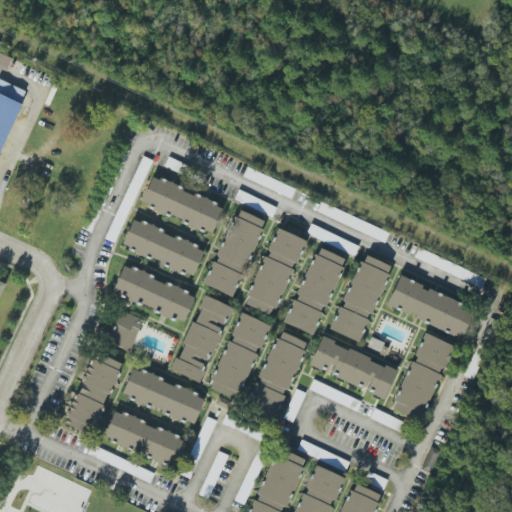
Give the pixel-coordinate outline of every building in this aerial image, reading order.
[(0,66),(7,69),(11,58),(0,53),(0,66)] [(0,152),(25,90),(0,80),(0,152)] [(126,219),(150,160),(141,156),(117,215),(126,219)] [(290,198),(294,188),(248,169),(244,179),(290,198)] [(150,177),(157,180),(158,178),(182,188),(181,190),(192,195),(193,194),(215,203),(214,206),(221,209),(211,233),(204,230),(203,232),(180,222),(181,220),(170,215),(169,217),(145,207),(147,204),(140,201),(150,177)] [(317,213),(385,242),(389,232),(321,203),(317,213)] [(238,210),(263,222),(259,228),(262,230),(243,270),(241,268),(238,273),(241,275),(230,297),(201,284),(211,261),(215,263),(217,257),(214,255),(232,216),(235,218),(238,210)] [(132,220),(138,223),(139,220),(163,230),(162,233),(173,238),(174,236),(197,246),(196,248),(203,252),(192,276),(186,273),(185,275),(161,264),(162,263),(152,258),(150,260),(127,250),(128,247),(121,244),(132,220)] [(269,314),(245,303),(248,297),(245,296),(264,255),(266,257),(269,252),(266,250),(276,227),(306,241),(296,263),(292,261),(289,268),(293,270),(275,308),(273,307),(269,314)] [(319,248),(343,259),(340,266),(342,267),(324,307),(321,306),(319,311),(321,313),(311,335),(282,322),(292,299),(295,300),(298,295),(295,293),(313,254),(316,255),(319,248)] [(366,255),(390,266),(387,273),(389,274),(370,314),(368,313),(366,318),(369,319),(358,343),(328,329),(339,307),(342,308),(345,301),(342,300),(360,261),(362,262),(366,255)] [(122,266),(129,269),(130,266),(154,276),(153,279),(164,284),(165,282),(187,292),(186,294),(193,298),(183,322),(176,319),(175,321),(152,310),(153,309),(142,304),(141,306),(117,296),(119,293),(112,290),(122,266)] [(473,312),(462,336),(455,333),(454,336),(414,317),(415,315),(410,312),(409,315),(385,304),(399,275),(421,285),(420,289),(427,292),(428,288),(467,306),(466,309),(473,312)] [(204,296),(232,309),(227,320),(225,319),(222,325),(216,322),(214,325),(222,329),(219,334),(221,335),(210,356),(209,356),(206,361),(199,358),(197,362),(204,365),(201,371),(203,371),(197,383),(169,369),(175,358),(177,359),(183,345),(181,343),(191,322),(194,323),(201,308),(199,307),(204,296)] [(142,320),(119,311),(107,343),(130,352),(142,320)] [(234,400),(209,388),(212,382),(210,381),(228,341),(231,342),(233,337),(230,335),(241,312),(270,325),(260,348),(257,346),(253,353),(257,355),(240,393),(237,392),(234,400)] [(281,331),(306,343),(302,350),(305,351),(287,391),(284,390),(281,395),(284,396),(273,419),(244,406),(255,383),(258,384),(261,378),(258,376),(275,338),(278,339),(281,331)] [(417,420),(392,409),(395,402),(393,401),(411,361),(413,362),(416,357),(414,355),(424,333),(453,345),(443,369),(440,367),(437,373),(440,375),(422,414),(420,413),(417,420)] [(395,371),(382,399),(370,393),(371,392),(365,389),(368,383),(365,381),(362,388),(356,386),(356,387),(334,377),(335,375),(329,373),(333,365),(328,363),(325,370),(320,368),(319,369),(308,364),(321,336),(333,341),(332,343),(346,350),(347,348),(369,358),(368,361),(382,368),(383,365),(395,371)] [(62,423),(65,417),(63,417),(74,393),(77,394),(82,382),(80,381),(93,352),(120,364),(116,372),(118,373),(109,394),(106,393),(100,406),(102,407),(89,435),(62,423)] [(131,369),(138,372),(139,369),(163,379),(162,382),(173,387),(174,385),(197,395),(195,397),(203,400),(192,424),(186,422),(185,423),(162,413),(162,411),(152,407),(151,409),(127,399),(128,396),(121,393),(131,369)] [(113,411),(119,414),(120,411),(144,422),(143,424),(154,429),(155,427),(178,437),(177,439),(184,442),(174,467),(167,464),(166,466),(143,455),(144,454),(133,449),(132,452),(108,441),(109,438),(102,435),(113,411)] [(221,425),(259,440),(263,429),(226,413),(221,425)] [(442,452),(431,446),(418,473),(429,478),(442,452)] [(279,449),(303,460),(300,467),(303,468),(284,508),(281,507),(279,511),(246,511),(252,500),(255,501),(259,495),(255,493),(273,455),(276,456),(279,449)] [(292,511),(302,493),(304,494),(306,489),(304,488),(314,464),(344,478),(333,500),(330,499),(327,506),(331,507),(328,511),(292,511)] [(355,483),(379,495),(376,502),(379,503),(374,511),(338,511),(349,489),(352,491),(355,483)]
